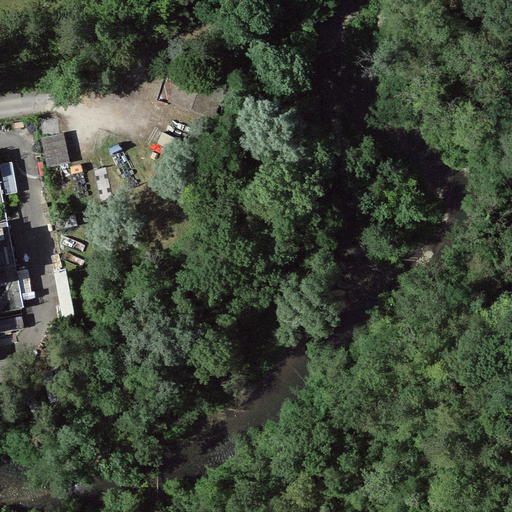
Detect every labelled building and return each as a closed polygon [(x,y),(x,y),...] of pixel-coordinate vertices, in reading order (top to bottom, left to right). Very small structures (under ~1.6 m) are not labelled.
[(228,84),(181,67),(169,102),(216,118),(228,84)] [(57,118),(39,121),(41,133),(60,130),(57,118)] [(64,136),(44,140),(50,167),(69,163),(64,136)] [(17,159),(4,162),(9,192),(22,190),(17,159)] [(0,362),(3,362),(0,347),(0,316),(29,311),(11,220),(0,222),(0,205),(6,205),(0,174),(0,362)] [(59,269),(69,312),(81,309),(70,266),(59,269)]
